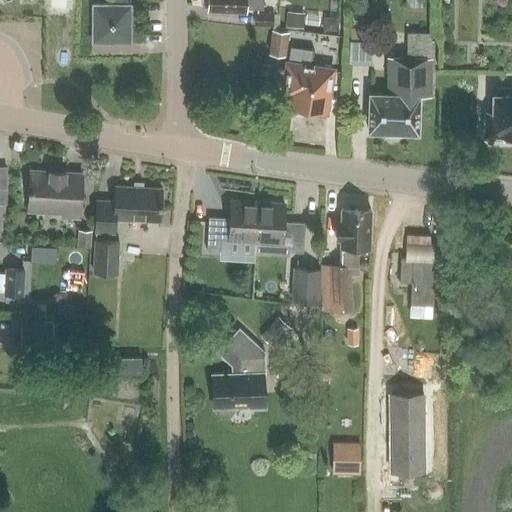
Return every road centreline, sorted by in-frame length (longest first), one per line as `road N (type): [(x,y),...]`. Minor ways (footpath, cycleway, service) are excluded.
road 1 (residential): [(178,511),(173,398),(187,171),(175,148)]
road 2 (tertiary): [(511,196),(175,148)]
road 3 (tertiary): [(175,148),(0,119)]
road 4 (residential): [(175,148),(174,0)]
